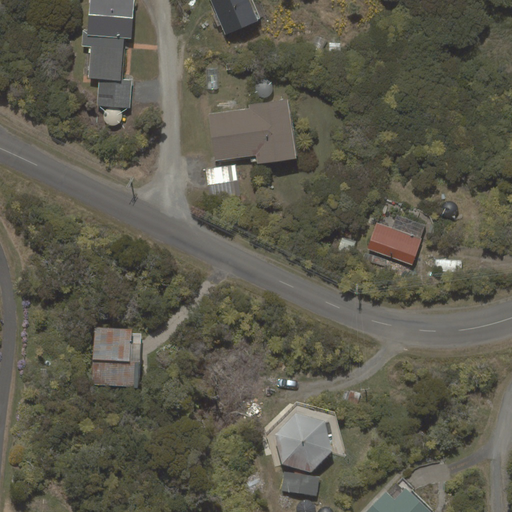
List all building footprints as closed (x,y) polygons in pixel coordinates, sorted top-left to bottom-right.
[(134,0),(90,0),(88,29),(83,29),(82,46),(91,47),(91,49),(88,48),(88,53),(90,53),(88,78),(99,79),(96,105),(130,108),(133,80),(121,79),(125,38),(131,39),(134,0)] [(210,0),(216,14),(213,15),(218,26),(221,25),(225,35),(258,21),(249,0),(210,0)] [(321,55),(328,41),(317,36),(311,50),(321,55)] [(341,43),(329,42),(329,51),(340,52),(341,43)] [(218,69),(207,69),(207,89),(219,89),(218,69)] [(257,164),(297,158),(288,99),(248,104),(249,108),(209,114),(214,162),(256,156),(257,164)] [(241,197),(237,164),(206,168),(210,201),(241,197)] [(376,222),(367,249),(412,265),(422,238),(421,238),(425,225),(397,215),(392,228),(376,222)] [(356,242),(342,237),(337,250),(351,255),(356,242)] [(141,330),(95,327),(91,385),(137,388),(141,330)] [(332,451),(325,421),(296,413),(276,435),(282,464),(310,473),(332,451)] [(385,491),(365,511),(430,511),(406,488),(394,500),(385,491)]
